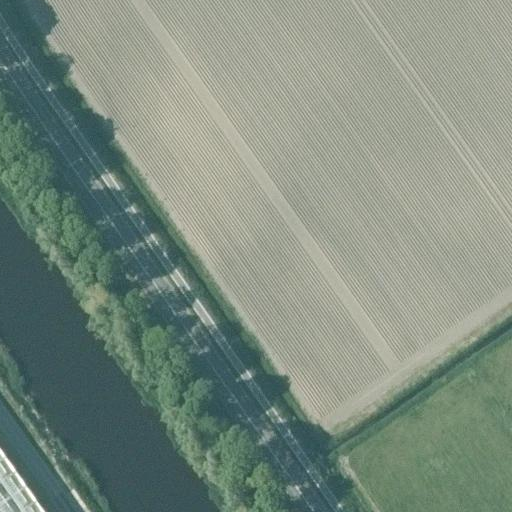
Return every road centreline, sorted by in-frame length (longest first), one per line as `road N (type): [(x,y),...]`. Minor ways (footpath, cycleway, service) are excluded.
road 1 (primary): [(311,511),(0,58)]
road 2 (unknown): [(77,511),(0,402)]
